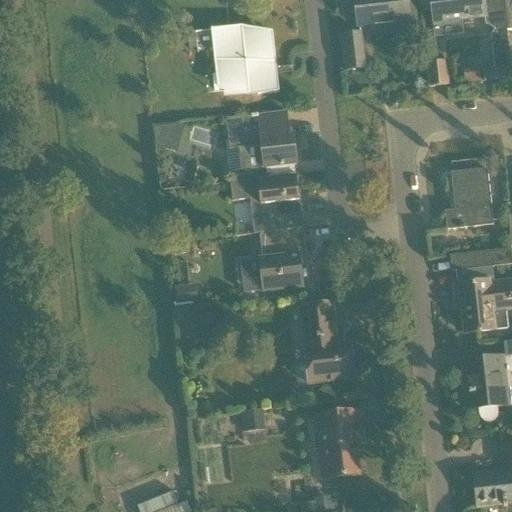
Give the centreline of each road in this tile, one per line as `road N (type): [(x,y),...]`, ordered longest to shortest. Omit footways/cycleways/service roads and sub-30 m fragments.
road 1 (residential): [(410,230),(369,234),(340,220),(314,0)]
road 2 (residential): [(441,511),(410,230)]
road 3 (residential): [(410,230),(406,131),(420,122),(511,111)]
